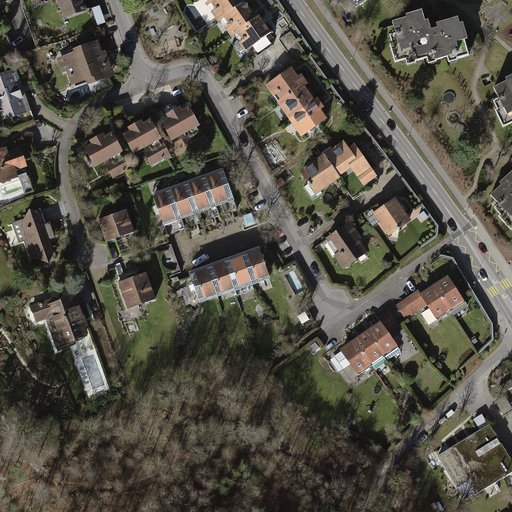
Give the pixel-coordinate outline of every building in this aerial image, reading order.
[(82,0),(32,0),(34,6),(51,0),(55,0),(62,20),(87,12),(82,0)] [(239,0),(209,0),(199,7),(209,21),(213,18),(226,36),(233,31),(245,50),(271,32),(259,15),(255,18),(245,2),(242,4),(239,0)] [(351,0),(358,11),(375,0),(351,0)] [(409,21),(396,25),(400,37),(391,39),(399,66),(409,64),(410,68),(430,63),(432,67),(452,61),(454,68),(476,61),(465,21),(442,27),(434,29),(429,12),(408,17),(409,21)] [(95,43),(62,56),(75,90),(108,77),(95,43)] [(291,68),(265,85),(300,137),(326,120),(291,68)] [(17,70),(0,76),(0,124),(33,112),(17,70)] [(511,78),(494,89),(500,100),(495,102),(499,109),(495,111),(505,128),(511,124),(511,78)] [(188,107),(160,120),(169,140),(197,126),(188,107)] [(148,120),(120,133),(129,153),(158,140),(148,120)] [(206,132),(184,141),(190,154),(211,145),(206,132)] [(112,133),(82,148),(93,169),(123,154),(112,133)] [(343,140),(298,172),(315,195),(350,171),(362,189),(378,178),(352,142),(347,146),(343,140)] [(150,165),(172,157),(168,146),(146,154),(150,165)] [(6,148),(0,149),(0,182),(14,178),(12,172),(27,167),(22,148),(7,153),(6,148)] [(221,169),(149,197),(161,228),(233,200),(221,169)] [(511,179),(495,196),(504,205),(498,212),(511,226),(511,179)] [(391,200),(370,214),(385,237),(406,223),(391,200)] [(126,211),(99,221),(107,244),(134,234),(126,211)] [(40,213),(19,221),(34,264),(55,256),(40,213)] [(347,226),(324,240),(343,269),(365,255),(347,226)] [(259,250),(188,275),(198,304),(270,279),(259,250)] [(145,274),(117,283),(125,308),(153,299),(145,274)] [(443,275),(397,305),(407,321),(425,309),(433,322),(462,303),(443,275)] [(72,292),(29,305),(36,325),(47,321),(55,346),(86,336),(72,292)] [(381,322),(339,349),(356,375),(398,348),(381,322)] [(443,440),(448,448),(480,429),(475,422),(443,440)] [(492,426),(439,457),(457,488),(468,482),(473,492),(511,470),(511,472),(511,457),(511,458),(492,426)]
